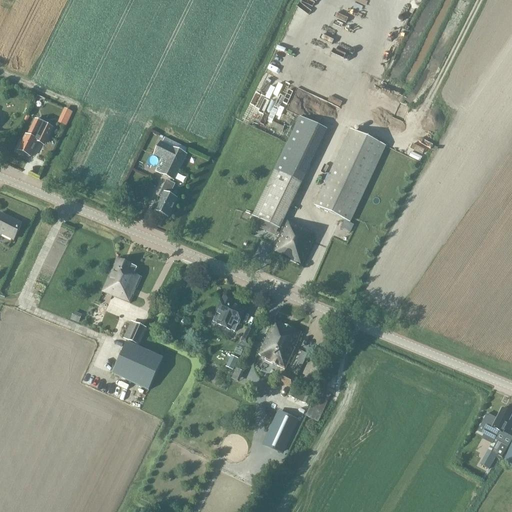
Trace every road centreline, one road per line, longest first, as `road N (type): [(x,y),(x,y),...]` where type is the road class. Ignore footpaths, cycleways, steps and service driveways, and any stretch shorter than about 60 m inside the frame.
road 1 (tertiary): [(511,387),(0,175)]
road 2 (unknown): [(296,298),(320,238),(308,186),(377,44),(383,6)]
road 3 (track): [(479,0),(411,134),(397,137),(353,118)]
